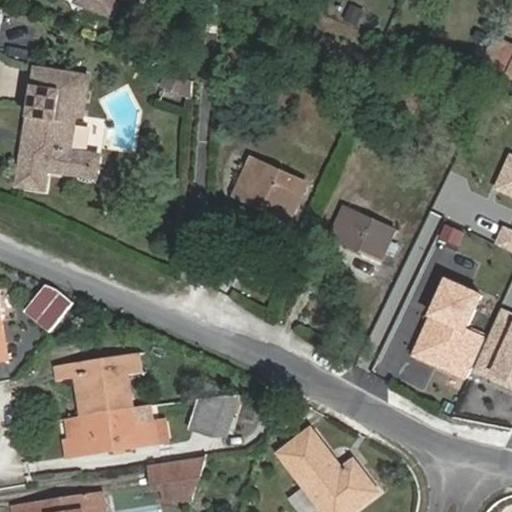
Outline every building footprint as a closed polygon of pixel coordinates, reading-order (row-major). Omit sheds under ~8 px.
[(78,0),(114,14),(119,0),(141,0),(143,1),(143,0),(78,0)] [(511,46),(498,41),(478,84),(511,98),(511,46)] [(197,79),(170,68),(163,86),(195,99),(197,79)] [(78,177),(82,156),(73,154),(78,118),(88,119),(93,81),(35,72),(17,187),(43,191),(46,171),(78,177)] [(511,195),(511,154),(510,154),(494,188),(511,195)] [(97,158),(82,156),(78,177),(94,180),(97,158)] [(310,188),(254,162),(237,199),(266,213),(269,207),(295,220),(310,188)] [(269,207),(266,213),(293,225),(295,220),(269,207)] [(397,233),(345,209),(331,240),(362,254),(364,249),(386,258),(397,233)] [(364,249),(362,254),(383,264),(386,258),(364,249)] [(482,294),(445,278),(412,354),(464,377),(482,336),(467,329),(482,294)] [(52,293),(39,283),(19,307),(31,317),(44,327),(66,301),(53,292),(52,293)] [(511,390),(511,316),(501,312),(475,376),(511,390)] [(84,416),(123,410),(119,379),(133,377),(129,355),(47,366),(49,381),(69,379),(72,403),(82,402),(84,416)] [(228,414),(235,395),(195,400),(186,426),(208,433),(216,411),(228,414)] [(84,416),(58,420),(61,442),(58,443),(61,458),(144,447),(137,408),(123,410),(84,416)] [(220,438),(228,414),(216,411),(208,433),(220,438)] [(335,469),(302,430),(272,456),(320,511),(337,511),(368,486),(346,461),(335,469)] [(200,456),(158,463),(161,482),(192,477),(200,456)] [(192,477),(161,482),(163,496),(186,493),(192,477)] [(91,511),(89,494),(7,508),(7,511),(91,511)]
